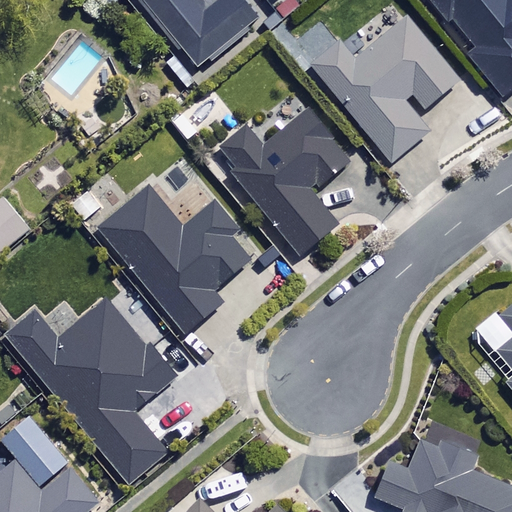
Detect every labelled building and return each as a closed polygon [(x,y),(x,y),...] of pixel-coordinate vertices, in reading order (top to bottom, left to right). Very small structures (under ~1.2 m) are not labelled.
[(182,48),(198,67),(260,18),(245,0),(204,0),(203,0),(138,0),(179,50),(182,48)] [(511,0),(430,0),(472,51),(465,56),(500,98),(511,88),(511,0)] [(461,78),(408,14),(359,54),(346,38),(312,65),(391,162),(430,130),(404,98),(412,92),(425,108),(461,78)] [(349,159),(309,109),(263,145),(248,126),(217,150),(299,255),(338,225),(310,190),(349,159)] [(186,224),(153,183),(99,228),(183,332),(221,301),(211,289),(250,258),(230,234),(236,229),(213,202),(186,224)] [(88,188),(70,202),(85,220),(102,206),(88,188)] [(0,251),(29,228),(4,197),(0,200),(0,251)] [(148,349),(108,299),(58,339),(36,311),(8,334),(129,484),(168,452),(134,410),(176,375),(152,346),(148,349)] [(511,305),(500,315),(496,310),(476,327),(511,369),(511,377),(507,382),(511,388),(511,305)] [(0,511),(86,511),(100,501),(28,414),(0,437),(18,458),(0,472),(0,511)] [(422,431),(408,463),(390,455),(372,495),(410,511),(511,511),(511,482),(474,465),(477,456),(422,431)] [(214,511),(201,498),(186,511),(288,511),(278,501),(266,511),(214,511)]
